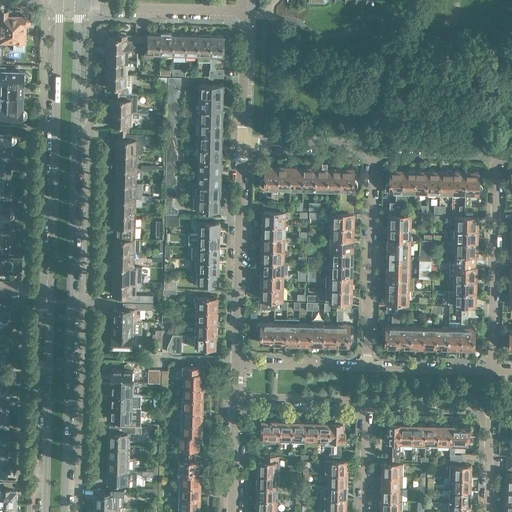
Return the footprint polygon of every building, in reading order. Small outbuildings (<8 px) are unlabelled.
[(1,21),(0,21),(0,63),(1,63),(1,62),(3,62),(3,45),(1,44),(1,43),(0,43),(0,42),(13,43),(14,44),(15,45),(16,45),(18,45),(19,44),(20,44),(20,43),(21,43),(25,43),(25,26),(26,26),(27,26),(28,25),(29,25),(29,24),(30,23),(30,22),(30,21),(30,20),(30,19),(29,19),(29,18),(28,18),(27,17),(26,17),(7,17),(7,16),(6,16),(6,17),(2,16),(1,16),(1,21)] [(139,49),(140,35),(126,35),(126,34),(125,34),(125,32),(119,32),(119,34),(117,33),(117,37),(108,37),(108,40),(106,39),(106,46),(108,46),(108,47),(127,47),(127,50),(132,50),(132,47),(134,47),(134,49),(139,49)] [(160,55),(161,35),(160,35),(160,33),(154,33),(154,34),(148,34),(148,36),(140,35),(139,49),(143,49),(142,52),(145,52),(145,54),(160,55)] [(173,55),(173,35),(173,33),(166,33),(166,35),(161,35),(160,55),(173,55)] [(186,56),(186,35),(185,35),(185,34),(179,34),(179,35),(173,35),(173,55),(186,56)] [(198,56),(199,36),(198,36),(198,34),(191,34),(191,36),(186,35),(186,56),(198,56)] [(211,56),(211,36),(210,36),(210,34),(204,34),(204,36),(199,36),(198,56),(211,56)] [(211,36),(211,56),(211,69),(216,69),(216,56),(224,57),(224,54),(225,54),(225,47),(224,47),(224,36),(223,36),(223,35),(216,35),(216,36),(211,36)] [(127,61),(127,50),(127,47),(108,47),(108,53),(106,53),(106,60),(107,60),(127,61)] [(126,74),(127,61),(107,60),(107,66),(106,66),(105,72),(107,72),(107,74),(126,74)] [(0,82),(22,84),(24,84),(24,82),(25,82),(27,80),(28,78),(28,76),(27,74),(25,73),(4,72),(5,66),(0,66),(0,82)] [(126,74),(107,74),(107,78),(105,78),(105,85),(107,85),(107,86),(114,86),(114,92),(132,93),(132,74),(126,74)] [(168,77),(168,83),(174,84),(176,87),(181,85),(181,77),(168,77)] [(22,85),(22,84),(0,82),(0,94),(22,96),(22,91),(24,90),(24,86),(23,85),(22,85)] [(179,93),(176,87),(174,84),(168,83),(167,96),(174,96),(175,98),(179,96),(179,93)] [(201,91),(201,96),(222,97),(222,93),(224,91),(224,87),(223,86),(222,86),(222,84),(193,84),(193,86),(199,87),(198,91),(201,91)] [(132,93),(114,92),(114,98),(112,98),(112,100),(111,100),(111,106),(112,106),(112,111),(139,112),(139,110),(137,110),(138,93),(132,93)] [(22,96),(0,94),(0,107),(22,108),(22,106),(23,105),(23,102),(22,101),(22,96)] [(178,105),(175,98),(174,96),(167,96),(167,108),(174,108),(175,110),(179,109),(178,105)] [(222,98),(222,97),(201,96),(200,107),(195,106),(195,109),(200,109),(222,109),(222,105),(224,104),(224,100),(222,98)] [(22,108),(0,107),(0,124),(0,120),(12,121),(12,122),(18,122),(18,121),(19,121),(23,121),(23,119),(24,119),(26,118),(27,116),(27,113),(26,111),(24,110),(23,110),(23,108),(22,108)] [(178,117),(175,110),(174,108),(167,108),(167,121),(174,121),(174,123),(178,121),(178,117)] [(222,111),(222,109),(200,109),(200,119),(195,119),(195,122),(200,122),(200,121),(221,122),(221,118),(222,118),(223,116),(223,112),(222,111)] [(138,117),(139,115),(139,112),(112,111),(112,116),(110,116),(110,122),(112,123),(112,124),(119,124),(119,130),(131,130),(132,117),(138,117)] [(174,121),(167,121),(166,134),(173,133),(174,136),(178,134),(178,130),(174,123),(174,121)] [(221,123),(221,122),(200,121),(200,122),(200,131),(195,131),(195,134),(200,134),(221,135),(221,130),(223,129),(223,125),(222,123),(221,123)] [(12,133),(7,133),(7,131),(0,130),(0,144),(11,145),(11,144),(13,144),(15,143),(16,141),(16,138),(15,136),(13,135),(12,135),(12,133)] [(143,133),(131,133),(119,133),(119,139),(117,139),(117,140),(116,140),(115,146),(117,146),(117,151),(136,152),(142,152),(143,133)] [(177,142),(174,136),(173,133),(166,134),(166,146),(173,146),(174,148),(177,146),(177,142)] [(221,135),(200,134),(199,144),(194,144),(194,146),(221,147),(221,143),(221,142),(223,141),(223,137),(221,136),(221,135)] [(11,146),(11,145),(0,144),(0,157),(9,158),(10,156),(11,155),(11,152),(10,150),(10,146),(11,146)] [(177,154),(174,148),(173,146),(166,146),(166,158),(172,158),(173,160),(177,158),(177,154)] [(221,151),(221,147),(194,146),(194,149),(199,149),(199,158),(220,159),(221,159),(221,158),(222,157),(222,153),(221,152),(221,151)] [(136,167),(136,152),(117,151),(117,152),(115,152),(115,159),(117,159),(117,163),(129,164),(128,167),(136,167)] [(9,163),(9,158),(0,157),(0,170),(9,170),(9,169),(10,169),(11,167),(11,164),(10,163),(9,163)] [(177,167),(173,160),(172,158),(166,158),(165,170),(172,171),(173,173),(177,171),(177,167)] [(220,159),(199,158),(194,158),(194,161),(199,161),(199,171),(220,171),(222,169),(222,165),(220,164),(220,159)] [(136,182),(136,167),(128,167),(129,164),(117,163),(116,175),(115,175),(114,182),(136,182)] [(290,188),(291,167),(286,167),(284,166),(280,166),(279,167),(278,167),(278,187),(290,188)] [(303,188),(303,168),(298,168),(297,166),(293,166),(292,167),(291,167),(290,188),(303,188)] [(278,187),(278,167),(266,167),(265,178),(264,178),(263,179),(262,179),(262,180),(261,180),(261,181),(261,182),(261,183),(261,184),(261,185),(262,185),(263,186),(264,186),(265,186),(265,187),(273,188),(273,194),(272,194),(271,200),(277,200),(278,187)] [(315,188),(316,168),(310,168),(309,167),(305,167),(304,168),(303,168),(303,188),(315,188)] [(328,189),(328,168),(327,168),(326,167),(322,167),(321,168),(316,168),(315,188),(328,189)] [(340,189),(341,169),(340,169),(339,168),(335,168),(333,168),(328,168),(328,189),(340,189)] [(353,169),(341,169),(340,189),(340,201),(346,201),(346,190),(353,190),(353,189),(354,189),(355,188),(356,188),(357,187),(357,186),(357,185),(357,184),(357,183),(357,182),(356,181),(355,181),(354,181),(353,181),(353,169)] [(415,191),(416,171),(415,171),(414,170),(410,169),(408,170),(403,170),(403,190),(415,191)] [(9,175),(9,170),(0,170),(0,182),(10,183),(10,182),(9,182),(9,181),(10,180),(10,176),(9,175)] [(177,180),(173,173),(172,171),(165,170),(165,183),(172,183),(173,185),(176,183),(177,180)] [(403,190),(403,170),(391,170),(390,181),(389,181),(388,182),(387,182),(386,183),(386,184),(386,185),(386,186),(386,187),(386,188),(387,188),(387,189),(388,189),(389,189),(389,190),(390,190),(390,191),(396,191),(396,198),(403,198),(403,190)] [(428,191),(428,171),(423,171),(422,170),(418,170),(416,171),(415,191),(428,191)] [(440,191),(441,171),(435,171),(434,170),(430,170),(429,171),(428,171),(428,191),(440,191)] [(453,192),(453,172),(452,172),(451,171),(447,170),(446,171),(441,171),(440,191),(453,192)] [(220,176),(220,171),(199,171),(193,171),(193,174),(198,174),(198,183),(198,184),(220,184),(220,183),(221,182),(222,178),(220,176)] [(465,192),(466,172),(460,172),(459,171),(455,171),(454,172),(453,172),(453,192),(465,192)] [(478,172),(466,172),(465,192),(465,206),(464,206),(464,214),(473,214),(477,214),(477,206),(469,206),(469,203),(472,201),(472,193),(478,193),(478,192),(479,192),(480,192),(480,191),(481,191),(482,190),(482,189),(482,188),(482,187),(482,186),(482,185),(481,185),(480,184),(479,184),(478,184),(478,172)] [(10,185),(10,183),(0,182),(0,201),(2,202),(2,195),(10,196),(10,193),(11,193),(13,192),(14,190),(15,188),(13,186),(11,185),(10,185)] [(135,199),(136,182),(114,182),(114,190),(116,190),(116,201),(128,202),(128,199),(135,199)] [(176,192),(173,185),(172,183),(165,183),(164,195),(171,195),(172,198),(176,196),(176,192)] [(220,189),(220,184),(198,184),(198,183),(193,183),(193,186),(198,186),(198,196),(219,197),(219,196),(220,196),(221,194),(221,190),(220,189)] [(172,206),(172,198),(171,195),(164,195),(164,214),(165,214),(178,214),(178,209),(172,206)] [(219,201),(219,197),(198,196),(198,201),(195,201),(195,206),(191,206),(191,208),(215,209),(219,209),(219,208),(221,207),(221,203),(219,201)] [(402,208),(403,198),(396,198),(396,202),(390,202),(389,209),(400,209),(402,209),(402,208)] [(135,214),(135,199),(128,199),(128,202),(116,201),(115,206),(114,206),(114,212),(115,212),(115,213),(135,214)] [(0,201),(0,219),(9,220),(9,219),(11,219),(13,217),(14,215),(14,213),(13,211),(11,210),(10,210),(10,208),(2,207),(2,202),(0,201)] [(277,201),(273,201),(264,201),(264,209),(268,209),(276,209),(277,201)] [(339,211),(349,211),(353,211),(353,203),(339,203),(339,211)] [(400,215),(400,212),(400,209),(389,209),(389,220),(388,221),(388,225),(389,226),(389,228),(409,228),(410,216),(400,215)] [(263,223),(284,224),(284,212),(268,211),(263,211),(263,216),(262,217),(262,222),(263,223)] [(134,238),(135,214),(115,213),(115,218),(113,218),(113,225),(115,225),(115,226),(117,226),(116,238),(134,238)] [(332,213),(331,225),(353,226),(353,225),(354,224),(354,220),(353,219),(353,213),(332,213)] [(179,214),(178,214),(165,214),(165,226),(179,226),(179,214)] [(456,216),(456,228),(477,229),(478,227),(478,223),(477,222),(477,216),(456,216)] [(9,221),(9,220),(0,219),(0,232),(7,233),(8,228),(9,227),(9,223),(8,222),(8,221),(9,221)] [(197,221),(197,234),(218,234),(219,229),(220,228),(220,224),(219,223),(219,221),(218,221),(218,222),(197,221)] [(284,236),(284,224),(263,223),(263,224),(262,225),(262,229),(263,231),(263,236),(284,236)] [(353,226),(331,225),(331,238),(352,238),(352,233),(354,232),(354,228),(353,226)] [(409,242),(409,228),(389,228),(388,229),(388,233),(389,234),(388,241),(409,242)] [(477,230),(477,229),(456,228),(455,241),(476,242),(477,237),(478,235),(478,231),(477,230)] [(7,235),(7,233),(0,232),(0,245),(7,246),(7,240),(8,240),(9,239),(9,236),(8,235),(7,235)] [(218,235),(218,234),(197,234),(197,246),(218,247),(218,242),(220,241),(220,236),(218,235)] [(284,237),(284,236),(263,236),(263,241),(262,242),(261,246),(262,248),(283,249),(287,249),(287,241),(286,241),(286,237),(284,237)] [(134,238),(116,238),(115,238),(115,239),(113,239),(113,245),(114,245),(114,250),(134,251),(134,238)] [(352,243),(352,238),(331,238),(331,250),(352,251),(352,250),(353,249),(353,245),(352,243)] [(431,249),(431,240),(423,240),(419,240),(419,249),(431,249)] [(409,259),(409,242),(388,241),(388,258),(409,259)] [(476,242),(455,241),(455,260),(475,261),(475,254),(476,254),(476,249),(477,248),(477,244),(476,242)] [(7,247),(7,246),(0,245),(0,257),(7,257),(7,253),(8,252),(9,248),(8,247),(7,247)] [(218,250),(218,247),(197,246),(196,259),(218,259),(218,257),(219,256),(219,251),(218,250)] [(283,249),(262,248),(262,249),(261,250),(261,254),(262,256),(262,261),(283,261),(283,249)] [(133,267),(134,251),(114,250),(114,252),(113,251),(112,258),(114,258),(114,264),(126,264),(126,267),(133,267)] [(352,251),(331,250),(331,263),(352,263),(352,258),(353,257),(353,253),(352,251)] [(8,257),(7,257),(0,257),(0,271),(8,272),(8,269),(9,269),(11,268),(13,266),(13,264),(11,262),(9,260),(8,260),(8,257)] [(388,258),(388,262),(387,277),(408,277),(409,259),(388,258)] [(218,259),(196,259),(192,259),(192,271),(196,271),(217,272),(217,271),(219,270),(219,265),(218,264),(218,259)] [(476,272),(476,266),(475,266),(475,261),(455,260),(450,260),(449,278),(454,278),(475,279),(475,278),(477,277),(477,273),(476,272)] [(283,274),(283,261),(262,261),(261,263),(261,267),(262,268),(262,273),(283,274)] [(352,264),(352,263),(331,263),(330,275),(351,276),(352,271),(353,269),(353,265),(352,264)] [(113,282),(133,282),(133,267),(126,267),(126,264),(114,264),(114,274),(112,274),(112,280),(113,280),(113,282)] [(430,278),(431,269),(419,268),(418,278),(423,278),(430,278)] [(217,277),(217,272),(196,271),(196,284),(216,284),(216,285),(217,285),(217,283),(218,282),(219,278),(217,277)] [(282,286),(283,274),(262,273),(262,278),(261,280),(260,284),(261,285),(261,286),(282,286)] [(351,281),(351,276),(330,275),(326,275),(326,288),(330,288),(351,288),(352,286),(352,282),(351,281)] [(414,277),(408,277),(387,277),(387,282),(386,283),(386,287),(387,288),(387,289),(408,290),(413,290),(414,277)] [(475,284),(475,279),(454,278),(454,291),(475,291),(476,290),(476,285),(475,284)] [(133,295),(133,282),(113,282),(113,286),(112,286),(111,293),(113,293),(113,294),(133,295)] [(282,299),(282,286),(261,286),(260,288),(260,292),(261,293),(261,298),(282,299)] [(351,289),(351,288),(330,288),(330,300),(351,301),(351,295),(352,294),(352,290),(351,289)] [(407,302),(408,290),(387,289),(387,290),(386,291),(386,295),(387,296),(387,302),(391,302),(407,302)] [(475,292),(475,291),(454,291),(454,303),(463,304),(463,309),(475,310),(475,299),(476,297),(476,293),(475,292)] [(195,301),(195,309),(216,310),(216,308),(218,308),(218,302),(217,302),(217,296),(213,296),(208,296),(208,295),(201,294),(201,296),(194,296),(194,301),(195,301)] [(274,301),(265,301),(261,301),(261,309),(274,309),(274,301)] [(300,301),(287,301),(287,309),(299,309),(300,301)] [(113,316),(113,321),(131,322),(136,322),(136,321),(141,321),(141,318),(138,318),(138,309),(153,310),(153,304),(136,303),(126,303),(126,308),(114,308),(114,307),(113,307),(113,309),(112,310),(112,315),(113,316)] [(351,303),(347,303),(336,303),(336,310),(350,311),(351,303)] [(398,346),(399,325),(399,304),(387,304),(386,312),(393,312),(393,325),(386,325),(386,326),(385,326),(384,327),(383,327),(382,328),(382,329),(382,330),(382,331),(382,332),(383,333),(384,334),(385,334),(386,334),(386,346),(398,346)] [(216,315),(216,310),(195,309),(195,322),(216,323),(216,321),(217,321),(218,315),(216,315)] [(474,316),(475,310),(463,309),(461,309),(461,318),(466,318),(466,316),(474,316)] [(0,324),(6,325),(6,319),(10,319),(10,313),(7,313),(7,311),(0,310),(0,324)] [(131,333),(131,322),(113,321),(112,323),(111,327),(113,329),(113,333),(131,333)] [(177,334),(177,322),(177,321),(172,321),(167,332),(172,334),(177,334)] [(216,328),(216,323),(195,322),(194,335),(216,336),(216,334),(217,334),(217,328),(216,328)] [(273,343),(274,322),(261,322),(261,323),(260,323),(259,323),(258,324),(257,325),(257,326),(257,327),(257,328),(257,329),(258,329),(258,330),(259,330),(259,331),(260,331),(261,331),(261,343),(273,343)] [(286,343),(286,323),(274,322),(273,343),(274,343),(275,344),(279,344),(281,343),(286,343)] [(298,344),(299,323),(286,323),(286,343),(287,343),(288,344),(292,344),(293,343),(298,344)] [(311,344),(311,323),(299,323),(298,344),(299,344),(300,345),(304,345),(306,344),(311,344)] [(323,344),(324,323),(311,323),(311,344),(316,344),(317,345),(321,345),(323,344)] [(336,345),(337,324),(324,323),(323,344),(328,344),(330,345),(334,346),(335,345),(336,345)] [(8,325),(6,325),(0,324),(0,336),(8,337),(8,336),(9,336),(9,330),(8,330),(8,325)] [(341,324),(337,324),(336,345),(349,345),(349,333),(350,333),(351,333),(352,333),(353,332),(353,331),(354,331),(354,330),(354,329),(353,328),(353,327),(352,326),(351,326),(350,325),(349,325),(349,324),(341,324)] [(411,347),(411,326),(399,325),(398,346),(404,346),(405,347),(409,348),(410,347),(411,347)] [(423,347),(424,326),(411,326),(411,347),(412,347),(413,348),(417,348),(418,347),(423,347)] [(436,347),(436,326),(424,326),(423,347),(424,347),(425,348),(429,348),(431,347),(436,347)] [(448,348),(449,327),(436,326),(436,347),(441,347),(442,348),(446,349),(448,348)] [(461,348),(461,327),(449,327),(448,348),(449,348),(450,349),(454,349),(456,348),(461,348)] [(466,327),(461,327),(461,348),(474,348),(474,337),(475,337),(476,337),(477,336),(478,335),(478,334),(479,334),(479,333),(479,332),(478,332),(478,331),(478,330),(477,330),(476,329),(475,329),(474,329),(474,328),(466,327)] [(134,346),(134,342),(131,341),(131,333),(113,333),(112,333),(112,334),(111,335),(111,343),(112,344),(112,346),(134,346)] [(162,347),(162,333),(155,333),(152,334),(152,339),(156,339),(156,342),(155,347),(162,347)] [(182,334),(177,334),(172,334),(168,343),(167,347),(167,351),(173,353),(181,353),(182,334)] [(216,342),(216,336),(194,335),(194,348),(209,348),(209,350),(215,350),(215,349),(215,348),(216,348),(216,342)] [(8,343),(8,337),(0,336),(0,349),(9,350),(9,343),(8,343)] [(9,357),(9,350),(0,349),(0,362),(7,362),(7,357),(9,357)] [(199,366),(183,366),(182,384),(203,385),(203,381),(204,380),(204,377),(203,376),(203,372),(199,372),(199,366)] [(135,378),(131,378),(131,369),(129,369),(129,368),(128,368),(128,367),(127,367),(126,367),(126,368),(125,368),(125,369),(111,369),(111,370),(110,371),(110,376),(111,377),(111,381),(131,381),(135,382),(135,378)] [(9,375),(0,374),(0,387),(8,387),(9,382),(10,381),(10,377),(9,376),(9,375)] [(131,394),(131,381),(111,381),(111,382),(111,386),(110,387),(110,392),(111,393),(111,394),(131,394)] [(202,390),(203,385),(182,384),(182,397),(202,397),(203,396),(203,391),(202,390)] [(8,388),(8,387),(0,387),(0,399),(8,400),(8,395),(9,394),(10,389),(8,388)] [(130,407),(131,394),(111,394),(111,399),(110,400),(110,405),(111,406),(130,407)] [(202,402),(202,397),(182,397),(181,409),(202,410),(202,409),(203,408),(203,403),(202,402)] [(8,405),(8,400),(0,399),(0,412),(8,412),(9,410),(9,406),(8,405)] [(130,419),(130,407),(111,406),(111,411),(110,412),(109,417),(110,418),(110,419),(114,419),(130,419)] [(202,415),(202,410),(181,409),(181,422),(202,423),(202,422),(203,421),(203,416),(202,415)] [(8,417),(8,412),(0,412),(0,424),(7,425),(8,424),(9,423),(9,418),(8,417)] [(280,442),(280,421),(272,421),(270,420),(270,421),(262,421),(262,423),(260,423),(260,429),(261,429),(261,431),(263,431),(263,441),(266,441),(266,443),(275,443),(275,441),(280,442)] [(292,442),(293,422),(288,422),(287,420),(282,420),(281,421),(280,421),(280,442),(292,442)] [(305,442),(305,422),(300,422),(300,421),(295,420),(294,422),(293,422),(292,442),(305,442)] [(317,443),(318,423),(313,422),(312,421),(307,421),(306,422),(305,422),(305,442),(317,443)] [(330,443),(330,422),(330,423),(325,423),(324,421),(320,421),(319,423),(318,423),(317,443),(329,443),(330,443)] [(335,423),(330,422),(330,443),(329,443),(329,454),(341,455),(341,450),(336,449),(338,447),(337,440),(344,440),(344,439),(346,438),(346,434),(344,433),(344,432),(343,432),(343,430),(343,423),(342,423),(341,421),(336,421),(335,423)] [(201,427),(202,423),(181,422),(181,434),(201,435),(201,434),(202,433),(202,428),(201,427)] [(399,455),(400,424),(396,424),(395,423),(390,422),(389,424),(388,424),(388,431),(387,431),(387,433),(388,433),(388,434),(385,434),(385,431),(385,440),(385,441),(392,442),(392,444),(391,444),(391,449),(389,449),(389,455),(399,455)] [(413,445),(413,425),(412,425),(411,423),(406,423),(405,425),(401,425),(401,424),(400,424),(399,455),(403,455),(404,445),(413,445)] [(425,446),(425,425),(424,424),(419,424),(418,425),(413,425),(413,445),(425,446)] [(437,446),(438,426),(437,426),(436,424),(431,424),(430,425),(425,425),(425,446),(437,446)] [(450,447),(451,426),(450,426),(449,426),(449,424),(444,424),(443,426),(438,426),(437,446),(450,447)] [(136,433),(136,426),(114,426),(113,432),(109,432),(109,433),(108,434),(108,439),(109,440),(109,444),(129,445),(129,433),(136,433)] [(451,426),(450,447),(450,449),(454,449),(454,447),(466,447),(467,441),(469,441),(469,440),(467,440),(467,437),(469,437),(469,435),(470,435),(471,428),(469,428),(469,426),(461,426),(459,426),(451,426)] [(201,439),(201,435),(181,434),(180,447),(182,447),(182,451),(182,453),(196,453),(196,451),(196,447),(201,448),(201,444),(203,443),(203,440),(201,439)] [(0,436),(0,449),(8,450),(8,443),(7,443),(7,437),(0,436)] [(129,458),(129,445),(109,444),(109,445),(108,446),(108,451),(109,452),(109,457),(129,458)] [(200,464),(201,459),(195,459),(196,453),(182,453),(181,459),(180,459),(180,472),(200,472),(200,468),(202,467),(202,464),(200,464)] [(347,461),(347,460),(341,460),(341,455),(329,454),(329,460),(326,460),(326,472),(346,473),(346,468),(348,467),(348,462),(347,461)] [(258,469),(258,473),(278,474),(279,462),(279,456),(264,455),(264,461),(259,461),(259,462),(257,463),(257,468),(258,469)] [(129,470),(129,458),(109,457),(109,458),(108,459),(107,463),(108,465),(108,470),(129,470)] [(9,462),(6,462),(0,462),(0,474),(6,475),(6,470),(9,470),(9,462)] [(403,463),(399,462),(388,462),(383,462),(382,463),(381,464),(381,469),(382,470),(382,474),(402,475),(403,463)] [(472,472),(472,467),(471,466),(471,465),(461,465),(450,464),(449,477),(470,478),(470,473),(472,472)] [(129,483),(129,470),(108,470),(107,471),(107,476),(108,477),(108,482),(110,482),(109,488),(134,488),(134,483),(129,483)] [(200,473),(200,472),(180,472),(179,484),(200,485),(200,480),(201,479),(201,474),(200,473)] [(346,474),(346,473),(326,472),(325,485),(346,485),(346,480),(348,479),(348,475),(346,474)] [(278,486),(278,474),(258,473),(258,478),(257,479),(256,484),(258,485),(258,486),(278,486)] [(402,487),(402,475),(382,474),(382,476),(381,477),(380,481),(382,484),(382,487),(402,487)] [(470,483),(470,478),(449,477),(449,489),(470,490),(470,489),(471,488),(472,484),(470,483)] [(200,485),(179,484),(179,497),(200,497),(200,492),(201,491),(201,486),(200,485)] [(346,486),(346,485),(325,485),(325,497),(346,498),(346,493),(347,492),(347,487),(346,486)] [(278,499),(278,486),(258,486),(258,491),(256,492),(256,496),(258,498),(257,498),(278,499)] [(402,500),(402,487),(382,487),(380,489),(380,494),(382,495),(382,499),(402,500)] [(0,502),(15,503),(15,502),(16,501),(17,500),(17,499),(17,498),(17,497),(17,496),(17,495),(17,494),(16,493),(16,492),(16,490),(12,490),(10,490),(10,488),(1,488),(1,490),(0,489),(0,502)] [(470,495),(470,490),(449,489),(449,502),(470,503),(470,502),(471,501),(471,496),(470,495)] [(116,494),(109,494),(109,492),(101,492),(101,493),(96,493),(96,495),(95,496),(94,497),(94,498),(94,499),(94,500),(94,501),(94,502),(94,503),(95,504),(95,505),(95,506),(116,506),(116,499),(123,499),(124,493),(116,492),(116,493),(116,494)] [(200,498),(200,497),(179,497),(179,509),(199,510),(199,505),(200,504),(201,499),(200,498)] [(346,499),(346,498),(325,497),(325,510),(345,510),(345,505),(347,504),(347,500),(346,499)] [(277,511),(278,499),(257,498),(257,503),(256,504),(256,509),(257,510),(257,511),(277,511)] [(401,511),(402,500),(382,499),(381,501),(380,502),(380,506),(381,507),(381,511),(401,511)] [(15,504),(15,503),(0,502),(0,511),(15,511),(17,510),(17,505),(15,504)] [(469,508),(470,503),(449,502),(448,511),(470,511),(471,509),(469,508)]
